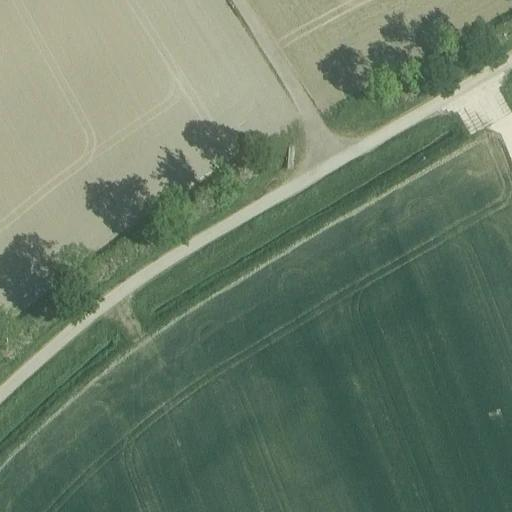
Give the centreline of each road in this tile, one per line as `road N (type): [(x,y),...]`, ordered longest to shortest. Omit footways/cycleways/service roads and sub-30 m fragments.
road 1 (unclassified): [(0,395),(82,320),(196,242),(511,59)]
road 2 (track): [(335,163),(233,0)]
